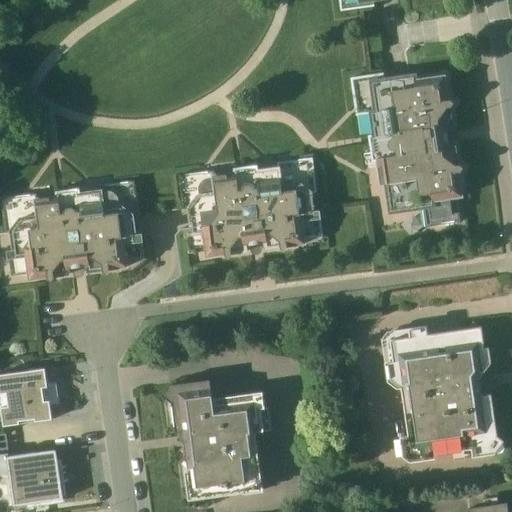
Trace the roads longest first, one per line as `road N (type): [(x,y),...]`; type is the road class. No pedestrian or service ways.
road 1 (unknown): [(104,375),(230,356),(266,363),(280,476)]
road 2 (unknown): [(511,293),(380,326),(372,343),(385,456)]
road 3 (residential): [(124,511),(96,320)]
road 4 (unknown): [(99,319),(106,300),(157,268),(156,215)]
